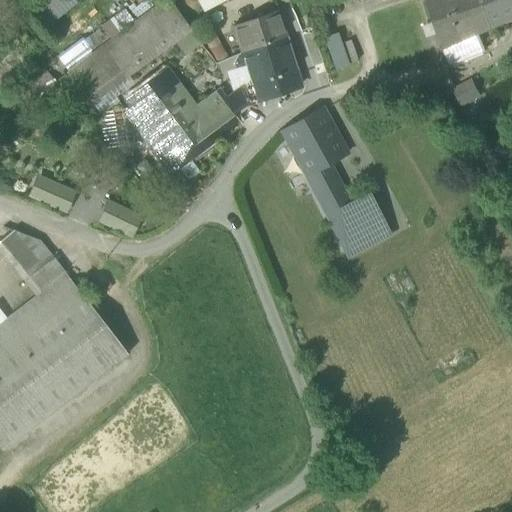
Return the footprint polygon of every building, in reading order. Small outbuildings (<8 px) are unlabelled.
[(67,72),(90,103),(127,77),(126,76),(137,67),(134,63),(145,55),(148,59),(160,50),(162,52),(190,31),(167,0),(164,0),(82,61),(67,72)] [(197,0),(203,11),(225,0),(197,0)] [(425,0),(441,49),(476,34),(464,0),(425,0)] [(511,0),(464,0),(476,34),(489,29),(489,28),(511,18),(511,0)] [(233,27),(241,53),(260,44),(261,45),(284,38),(276,12),(233,27)] [(334,71),(348,66),(341,44),(337,33),(323,38),(334,71)] [(449,68),(485,53),(476,34),(441,49),(449,68)] [(201,44),(215,64),(228,58),(212,36),(201,44)] [(299,85),(284,38),(261,45),(260,44),(241,53),(245,65),(250,85),(241,88),(248,103),(299,85)] [(341,44),(348,66),(358,62),(351,41),(341,44)] [(245,65),(241,53),(234,56),(236,64),(225,69),(232,93),(226,98),(219,89),(195,108),(167,70),(129,100),(134,108),(143,102),(142,100),(168,80),(178,95),(172,100),(188,120),(207,105),(215,116),(227,107),(233,115),(248,103),(241,88),(250,85),(245,65)] [(215,64),(219,72),(225,69),(236,64),(234,56),(228,58),(215,64)] [(19,96),(29,107),(51,88),(41,77),(19,96)] [(171,174),(178,169),(189,160),(238,123),(232,115),(233,115),(227,107),(215,116),(207,105),(188,120),(172,100),(178,95),(168,80),(142,100),(143,102),(134,108),(125,114),(171,174)] [(471,80),(452,90),(461,108),(480,97),(471,80)] [(347,153),(321,107),(280,132),(304,176),(305,176),(329,163),(347,153)] [(101,156),(92,146),(84,153),(94,163),(101,156)] [(197,171),(189,160),(178,169),(186,179),(197,171)] [(305,176),(325,214),(349,201),(329,163),(305,176)] [(63,211),(72,193),(39,178),(30,196),(63,211)] [(325,214),(334,232),(376,209),(367,192),(349,201),(325,214)] [(137,217),(109,204),(100,222),(128,235),(137,217)] [(391,236),(376,209),(334,232),(348,259),(391,236)] [(6,253),(38,295),(65,274),(64,274),(64,273),(39,242),(12,231),(0,240),(0,250),(4,255),(6,253)] [(0,323),(0,389),(67,338),(97,376),(126,354),(65,274),(38,295),(0,323)] [(0,449),(0,450),(97,376),(67,338),(0,389),(0,449)]
